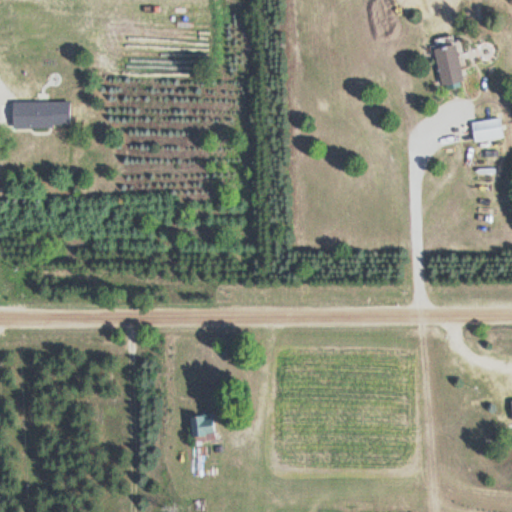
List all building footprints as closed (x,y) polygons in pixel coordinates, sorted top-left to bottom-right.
[(462,78),(454,42),(431,47),(439,84),(462,78)] [(68,101),(9,101),(9,126),(68,126),(68,101)] [(468,120),(470,140),(500,138),(498,117),(468,120)] [(185,419),(194,444),(215,437),(206,412),(185,419)] [(511,412),(493,413),(493,424),(511,423),(511,412)]
